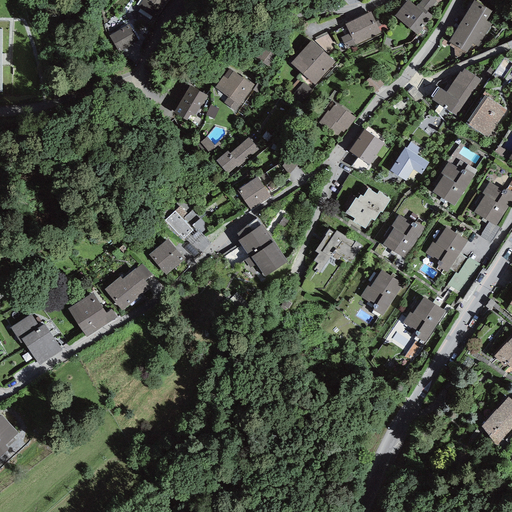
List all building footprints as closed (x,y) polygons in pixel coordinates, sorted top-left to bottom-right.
[(172,0),(141,0),(137,6),(159,21),(172,0)] [(416,6),(408,0),(407,0),(394,16),(417,35),(432,16),(427,12),(426,11),(424,14),(416,6)] [(418,4),(416,6),(424,14),(426,11),(427,12),(436,1),(434,0),(421,0),(418,4)] [(461,21),(484,36),(491,24),(486,20),(491,11),(474,0),(461,21)] [(375,22),(370,12),(345,24),(349,33),(341,37),(347,49),(355,45),(355,46),(381,34),(375,22)] [(375,22),(381,34),(389,30),(383,17),(375,22)] [(477,47),(484,36),(461,21),(448,42),(466,53),(472,44),(477,47)] [(129,24),(109,36),(123,59),(142,47),(129,24)] [(335,62),(311,40),(290,63),(314,84),(335,62)] [(279,53),(264,44),(255,58),(270,67),(279,53)] [(241,78),(229,69),(224,76),(223,76),(214,88),(227,97),(223,103),(237,112),(253,90),(252,90),(255,85),(242,76),(241,78)] [(481,80),(464,69),(461,73),(460,72),(446,92),(439,88),(431,99),(457,116),(481,80)] [(374,71),(363,80),(371,90),(382,80),(374,71)] [(257,82),(255,85),(252,90),(253,90),(258,94),(263,87),(257,82)] [(207,96),(190,85),(173,112),(187,121),(190,115),(194,117),(207,96)] [(507,111),(484,96),(466,123),(488,138),(507,111)] [(327,110),(318,123),(339,138),(345,129),(346,130),(355,118),(335,103),(329,112),(327,110)] [(218,109),(210,105),(205,116),(214,119),(218,109)] [(384,143),(364,129),(349,151),(358,157),(369,165),(384,143)] [(214,145),(206,137),(197,145),(210,158),(212,156),(223,146),(218,141),(214,145)] [(260,151),(248,137),(230,153),(227,151),(216,161),(227,174),(236,167),(239,170),(260,151)] [(410,142),(406,148),(417,155),(421,149),(410,142)] [(406,148),(404,147),(389,171),(405,181),(413,169),(421,175),(429,163),(417,155),(406,148)] [(290,156),(282,166),(289,174),(298,163),(290,156)] [(358,157),(351,167),(364,172),(369,165),(358,157)] [(459,160),(456,166),(463,171),(467,165),(459,160)] [(456,166),(448,162),(441,174),(443,175),(432,192),(454,206),(477,171),(467,165),(463,171),(456,166)] [(359,181),(349,174),(341,186),(342,187),(336,197),(337,198),(335,200),(343,205),(359,181)] [(271,197),(257,177),(237,190),(250,210),(271,197)] [(498,188),(489,182),(482,193),(485,195),(473,212),(489,222),(495,226),(496,225),(511,200),(511,191),(506,188),(503,193),(497,189),(498,188)] [(383,194),(379,191),(376,194),(370,190),(371,190),(368,188),(363,197),(360,195),(357,199),(355,198),(347,210),(345,213),(354,219),(352,222),(356,224),(357,224),(365,229),(371,219),(374,221),(380,211),(382,213),(390,200),(382,195),(383,194)] [(176,203),(179,207),(180,206),(187,214),(193,210),(183,198),(176,203)] [(187,214),(180,206),(179,207),(165,220),(179,235),(180,234),(184,239),(193,230),(190,227),(182,219),(187,214)] [(193,210),(187,214),(182,219),(190,227),(192,225),(201,234),(208,228),(193,210)] [(413,224),(398,214),(391,226),(393,227),(382,245),(405,259),(425,228),(415,221),(413,224)] [(290,219),(284,215),(278,224),(284,228),(290,219)] [(240,239),(262,224),(257,218),(237,234),(240,239)] [(500,228),(496,225),(495,226),(489,222),(481,234),(482,234),(480,236),(490,242),(500,228)] [(287,262),(262,224),(240,239),(238,241),(249,257),(244,260),(250,268),(256,264),(265,277),(287,262)] [(468,242),(446,227),(435,244),(432,242),(425,253),(438,261),(435,265),(436,266),(447,273),(450,269),(460,253),(468,242)] [(334,233),(329,229),(325,235),(326,235),(315,251),(318,254),(313,261),(318,263),(314,270),(319,273),(331,256),(337,260),(340,256),(351,263),(363,246),(346,235),(345,236),(336,230),(334,233)] [(167,238),(148,254),(166,275),(185,259),(167,238)] [(467,258),(460,253),(450,269),(455,272),(457,274),(467,258)] [(483,266),(468,257),(467,258),(457,274),(455,272),(447,285),(463,295),(483,266)] [(120,276),(104,289),(121,311),(150,288),(144,281),(151,276),(141,263),(122,278),(120,276)] [(390,276),(381,270),(370,287),(367,285),(360,297),(375,306),(372,310),(382,316),(405,281),(393,273),(390,276)] [(93,293),(68,309),(86,337),(117,318),(112,310),(106,313),(93,293)] [(445,311),(423,297),(412,314),(409,312),(403,323),(418,332),(415,336),(424,343),(445,311)] [(39,366),(62,350),(45,323),(39,327),(31,314),(11,327),(21,343),(24,342),(39,366)] [(511,337),(493,357),(504,368),(507,364),(511,368),(511,337)] [(511,428),(511,400),(508,397),(481,426),(496,446),(511,428)] [(1,415),(0,415),(0,456),(8,449),(5,445),(18,433),(1,415)]
